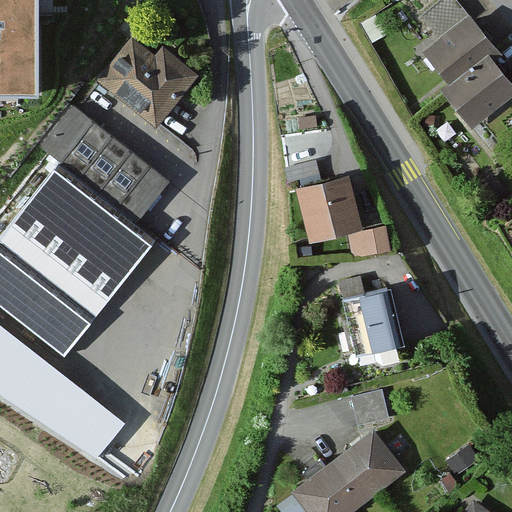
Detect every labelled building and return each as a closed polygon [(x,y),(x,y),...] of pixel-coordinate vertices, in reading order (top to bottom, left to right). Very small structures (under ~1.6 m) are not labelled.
[(0,0),(0,92),(35,92),(33,0),(0,0)] [(471,118),(511,84),(511,70),(495,49),(502,44),(470,4),(422,43),(446,73),(439,79),(471,118)] [(94,78),(155,122),(196,66),(159,39),(153,47),(129,30),(94,78)] [(130,228),(167,181),(72,107),(38,151),(54,164),(0,233),(0,306),(64,357),(152,245),(130,228)] [(312,237),(348,228),(353,248),(384,240),(378,219),(363,223),(346,160),(295,173),(312,237)] [(340,279),(342,294),(363,291),(360,276),(340,279)] [(354,353),(399,341),(385,288),(340,301),(354,353)] [(0,393),(96,457),(125,417),(0,319),(0,393)] [(318,511),(345,511),(405,462),(370,419),(294,483),(318,511)] [(501,511),(473,492),(455,511),(501,511)]
